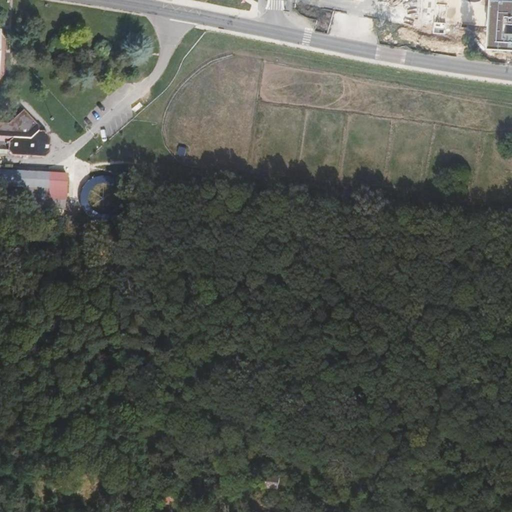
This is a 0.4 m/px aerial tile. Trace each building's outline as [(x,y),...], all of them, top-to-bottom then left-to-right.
[(511,0),(495,0),(492,47),(511,48),(511,0)] [(48,138),(23,110),(6,123),(0,123),(0,149),(7,150),(11,154),(43,156),(47,152),(48,138)] [(63,217),(66,173),(0,169),(0,185),(22,186),(20,214),(63,217)] [(278,479),(265,478),(264,486),(277,487),(278,479)] [(175,504),(176,492),(161,491),(162,487),(155,487),(154,502),(160,502),(160,506),(169,506),(169,503),(175,504)]
